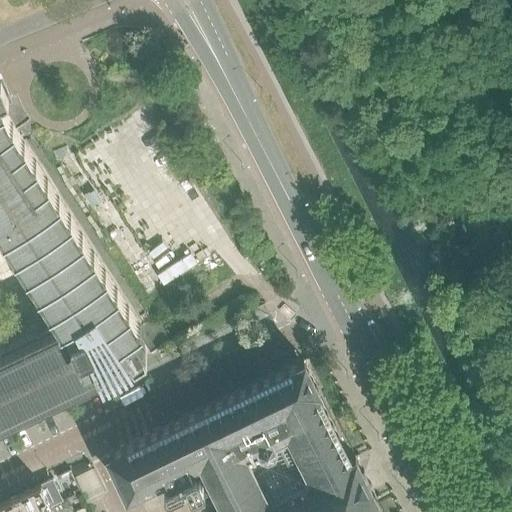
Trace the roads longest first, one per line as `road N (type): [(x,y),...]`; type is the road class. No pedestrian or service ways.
road 1 (residential): [(0,479),(351,317)]
road 2 (residential): [(351,317),(187,0)]
road 3 (residential): [(445,511),(351,317)]
